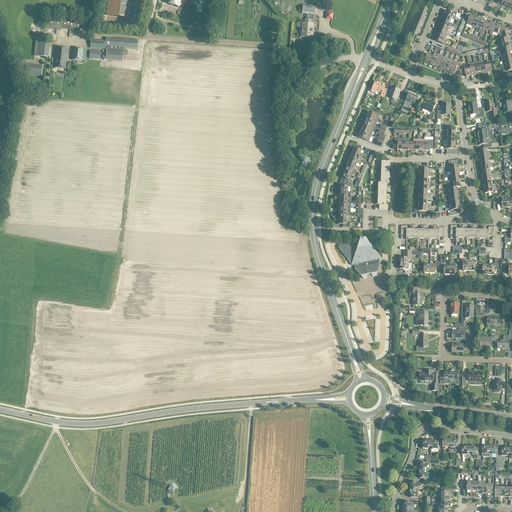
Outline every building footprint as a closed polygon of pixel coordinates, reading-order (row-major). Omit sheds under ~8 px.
[(108,0),(107,15),(127,18),(129,0),(108,0)] [(303,6),(302,15),(311,15),(311,21),(305,20),(305,24),(302,23),(301,38),(312,38),(313,26),(315,26),(316,21),(313,21),(314,15),(316,15),(317,7),(303,6)] [(446,10),(444,15),(452,19),(455,20),(457,14),(451,11),(451,13),(446,10)] [(452,19),(444,15),(442,21),(444,21),(450,24),(450,23),(452,19)] [(470,16),(467,24),(472,26),(475,18),(470,16)] [(47,18),(46,28),(86,31),(87,20),(85,20),(85,21),(47,18)] [(475,18),(472,26),(477,28),(480,20),(476,18),(475,18)] [(480,20),(477,28),(480,29),(479,32),(481,33),(485,22),(481,20),(480,20)] [(444,21),(442,26),(450,30),(451,27),(454,28),(455,26),(450,24),(450,23),(450,24),(444,21)] [(485,22),(481,33),(483,34),(485,31),(488,32),(488,31),(490,24),(486,22),(485,22)] [(490,24),(488,31),(488,30),(491,31),(489,34),(492,35),(493,32),(496,24),(491,22),(490,24)] [(496,24),(493,32),(498,34),(499,32),(502,33),(507,29),(502,26),(497,24),(496,24)] [(450,30),(442,26),(440,31),(448,35),(449,33),(450,34),(452,33),(452,31),(450,30)] [(440,31),(438,36),(446,39),(446,40),(448,35),(440,31)] [(501,39),(499,40),(500,45),(511,43),(510,38),(509,34),(503,35),(502,33),(500,35),(501,39)] [(446,39),(438,36),(436,42),(444,45),(445,43),(446,44),(448,43),(448,41),(446,40),(446,39)] [(96,38),(95,40),(91,40),(90,48),(105,50),(105,47),(108,47),(107,49),(106,59),(123,60),(123,50),(123,48),(137,49),(138,40),(106,38),(106,39),(105,39),(105,41),(102,41),(103,38),(96,38)] [(36,40),(34,56),(48,58),(49,41),(38,40),(36,40)] [(57,48),(55,68),(65,69),(67,49),(57,48)] [(82,61),(83,49),(84,49),(73,48),(72,60),(82,61)] [(90,51),(89,58),(99,59),(100,52),(90,51)] [(434,54),(433,57),(430,65),(435,67),(439,56),(434,54)] [(430,65),(433,57),(428,55),(425,63),(430,65)] [(439,56),(435,67),(440,69),(444,58),(439,56)] [(444,57),(444,58),(440,69),(445,71),(449,59),(447,58),(444,57)] [(454,61),(449,59),(445,71),(450,73),(453,65),(454,61)] [(40,75),(42,65),(22,63),(21,73),(40,75)] [(503,72),(498,73),(498,77),(510,74),(510,71),(511,70),(511,64),(502,67),(503,72)] [(458,67),(453,65),(450,73),(455,75),(456,73),(460,75),(460,74),(461,68),(458,67)] [(460,74),(460,75),(465,74),(466,78),(471,76),(469,65),(464,66),(461,66),(461,68),(460,74)] [(374,83),(370,93),(375,94),(375,93),(378,94),(377,96),(384,99),(387,91),(383,89),(385,85),(381,84),(380,85),(374,83)] [(491,88),(493,95),(500,92),(497,86),(491,88)] [(391,87),(389,94),(390,95),(389,99),(393,100),(391,103),(394,104),(392,107),(397,108),(400,101),(397,100),(400,91),(396,90),(396,89),(391,87)] [(408,93),(400,112),(406,114),(409,106),(412,107),(413,105),(414,105),(417,97),(408,93)] [(425,101),(421,109),(431,113),(428,120),(431,122),(435,114),(434,113),(431,112),(435,104),(431,102),(430,103),(425,101)] [(495,126),(498,125),(497,118),(496,111),(493,112),(492,102),(485,103),(487,113),(490,112),(491,119),(494,119),(495,126)] [(510,102),(502,103),(504,113),(511,112),(510,102)] [(471,105),(468,105),(470,116),(476,115),(476,119),(481,118),(485,118),(485,113),(480,113),(480,111),(478,111),(477,104),(474,104),(474,103),(471,104),(471,105)] [(437,111),(437,120),(440,120),(441,115),(449,116),(449,112),(448,111),(449,105),(448,105),(448,104),(447,104),(445,104),(444,104),(444,105),(441,105),(441,112),(437,111)] [(366,115),(365,117),(371,120),(376,122),(379,115),(374,113),(373,115),(368,113),(367,116),(366,115)] [(371,120),(365,117),(364,120),(365,120),(364,123),(374,127),(376,122),(371,120)] [(374,127),(364,123),(363,126),(362,125),(361,128),(371,132),(372,132),(374,127)] [(511,141),(510,142),(511,146),(511,145),(511,124),(505,126),(501,126),(502,132),(505,131),(509,131),(509,133),(511,132),(511,141)] [(371,132),(361,128),(360,129),(361,130),(360,133),(370,137),(372,132),(371,132)] [(478,139),(489,137),(488,132),(487,132),(486,130),(477,131),(477,136),(478,136),(478,139)] [(370,137),(360,133),(359,136),(358,135),(357,138),(368,142),(370,137)] [(402,152),(402,139),(393,139),(393,143),(397,143),(396,151),(400,151),(400,152),(402,152)] [(424,147),(424,153),(426,153),(426,152),(429,152),(429,150),(432,150),(433,141),(427,141),(424,141),(424,147)] [(360,154),(362,154),(363,152),(354,148),(352,151),(351,151),(350,153),(359,156),(360,154)] [(359,156),(350,153),(349,155),(351,155),(350,158),(360,163),(362,160),(358,158),(359,156)] [(378,184),(377,205),(379,205),(378,211),(387,211),(388,205),(386,205),(386,203),(389,203),(389,198),(386,198),(386,192),(390,192),(390,187),(386,187),(386,184),(389,184),(389,181),(393,181),(393,176),(389,176),(389,170),(393,170),(393,166),(390,166),(390,162),(381,162),(380,184),(378,184)] [(355,166),(346,163),(345,165),(347,166),(345,168),(350,170),(353,171),(355,166)] [(351,176),(342,173),(341,175),(342,176),(340,183),(345,184),(346,180),(349,181),(351,176)] [(343,187),(338,187),(338,189),(340,189),(340,192),(347,193),(347,187),(350,188),(351,185),(343,184),(343,187)] [(346,220),(337,219),(337,222),(339,222),(339,225),(342,225),(342,228),(349,228),(350,223),(346,223),(346,220)] [(353,263),(351,266),(353,266),(355,268),(355,270),(363,280),(366,279),(367,277),(371,276),(373,278),(376,277),(380,265),(378,264),(380,260),(381,260),(373,250),(374,246),(371,242),(366,243),(364,241),(359,242),(358,244),(354,245),(352,249),(346,242),(340,243),(338,248),(348,260),(350,260),(353,263)] [(400,259),(400,264),(408,265),(408,261),(412,262),(412,255),(419,255),(419,258),(421,258),(421,252),(406,252),(403,252),(403,259),(400,259)] [(491,267),(488,267),(488,276),(493,276),(494,273),(495,273),(495,270),(498,270),(499,259),(496,259),(496,264),(494,264),(494,265),(491,265),(491,267)] [(430,265),(429,274),(435,274),(435,271),(436,271),(436,268),(439,269),(439,266),(439,262),(435,262),(435,265),(430,265)] [(450,270),(450,267),(444,267),(445,264),(441,263),(440,270),(443,270),(443,272),(444,272),(444,275),(450,275),(450,270)] [(408,265),(400,264),(400,270),(403,270),(403,271),(405,271),(405,274),(411,274),(411,270),(408,270),(408,265)] [(410,289),(410,294),(413,294),(412,306),(422,306),(422,297),(423,297),(423,293),(417,293),(417,289),(410,289)] [(451,303),(450,315),(458,315),(459,304),(451,303)] [(487,308),(486,314),(489,314),(491,314),(491,311),(500,311),(500,303),(490,303),(490,308),(487,308)] [(466,305),(466,317),(466,318),(473,318),(474,306),(473,306),(474,305),(473,304),(471,304),(470,305),(470,306),(466,305)] [(410,309),(409,312),(418,312),(417,326),(428,326),(428,313),(423,312),(423,309),(419,309),(410,309)] [(487,317),(487,325),(499,325),(499,317),(487,317)] [(461,328),(460,328),(459,332),(453,331),(453,339),(467,339),(467,337),(469,336),(469,334),(468,333),(467,333),(467,332),(469,332),(469,328),(467,328),(466,328),(461,328)] [(491,332),(491,338),(481,338),(480,348),(491,348),(491,343),(494,343),(495,337),(495,332),(491,332)] [(420,335),(420,347),(419,347),(419,351),(425,351),(425,348),(427,348),(428,335),(420,335)] [(509,344),(509,341),(498,340),(497,349),(509,349),(509,344)] [(496,367),(495,375),(501,376),(501,373),(505,373),(506,368),(496,367)] [(441,377),(440,384),(444,384),(451,384),(451,383),(455,383),(455,384),(458,384),(459,373),(455,372),(455,370),(451,370),(451,372),(445,372),(444,377),(441,377)] [(420,373),(420,381),(432,381),(432,391),(438,391),(438,373),(433,373),(433,371),(427,371),(427,374),(420,373)] [(468,373),(468,381),(477,382),(477,386),(483,386),(483,373),(468,373)] [(500,392),(500,391),(501,389),(505,389),(505,383),(500,382),(501,380),(497,379),(496,382),(493,382),(493,386),(494,386),(493,391),(494,391),(494,392),(495,393),(499,393),(500,392)] [(431,444),(431,441),(425,441),(425,442),(423,442),(423,449),(428,449),(428,447),(430,447),(431,444)] [(436,441),(431,441),(431,444),(430,447),(433,447),(433,449),(438,449),(438,442),(436,442),(436,441)] [(470,453),(470,447),(465,447),(465,448),(462,448),(462,455),(468,455),(468,453),(470,453)] [(440,460),(426,460),(426,463),(421,463),(421,466),(419,466),(419,471),(425,471),(430,471),(431,464),(439,465),(440,460)] [(430,478),(430,471),(425,471),(419,471),(418,471),(418,474),(419,474),(419,476),(420,476),(420,479),(427,479),(428,479),(428,477),(430,478)] [(409,490),(416,491),(416,488),(418,488),(418,483),(411,483),(411,485),(410,485),(409,490)] [(416,491),(409,490),(409,491),(408,494),(409,494),(409,496),(411,496),(410,498),(418,499),(418,493),(416,493),(416,491)] [(403,510),(414,510),(414,502),(411,502),(404,502),(404,504),(403,504),(403,506),(402,506),(402,509),(403,509),(403,510)]
